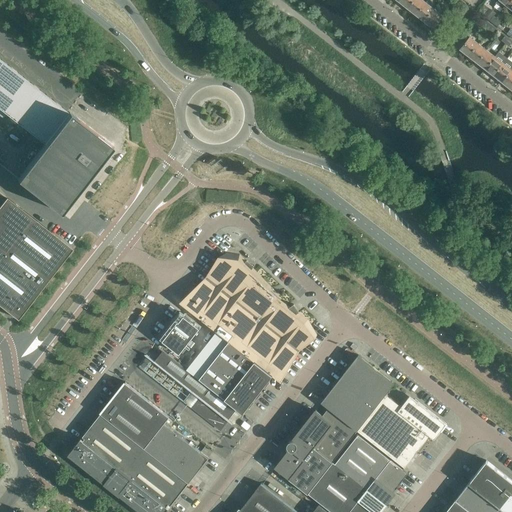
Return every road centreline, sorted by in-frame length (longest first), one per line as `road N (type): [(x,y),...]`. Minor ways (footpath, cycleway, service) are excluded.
road 1 (secondary): [(234,145),(314,184),(511,339)]
road 2 (secondary): [(511,304),(353,175),(269,143),(249,126)]
road 3 (unclassified): [(200,511),(347,324)]
road 4 (unclassified): [(59,430),(171,283)]
road 5 (unclassified): [(12,391),(125,247)]
road 6 (unknown): [(119,351),(241,459)]
road 7 (unclassified): [(476,423),(347,324)]
road 8 (unclassified): [(347,324),(249,235),(228,229)]
road 9 (secondary): [(75,0),(180,105)]
road 10 (unclassified): [(94,256),(9,362)]
road 11 (unclassified): [(125,247),(200,147)]
road 12 (unclassified): [(186,136),(111,235)]
